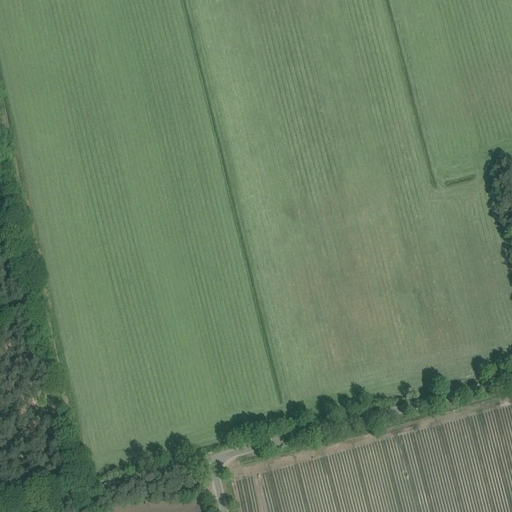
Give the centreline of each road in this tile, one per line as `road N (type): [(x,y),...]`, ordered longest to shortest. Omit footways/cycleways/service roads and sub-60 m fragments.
road 1 (track): [(90,488),(0,80)]
road 2 (unclassified): [(217,457),(511,380)]
road 3 (unclassified): [(0,510),(217,457)]
